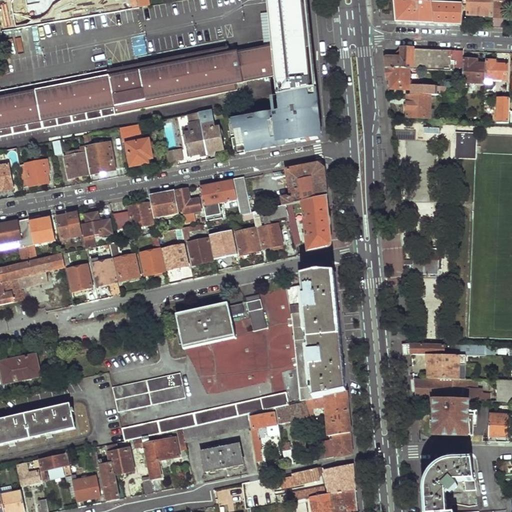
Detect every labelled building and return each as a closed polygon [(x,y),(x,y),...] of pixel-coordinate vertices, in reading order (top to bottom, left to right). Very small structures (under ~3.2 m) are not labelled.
[(230,50),(109,73),(110,78),(0,98),(0,129),(115,107),(116,111),(237,89),(236,84),(277,76),(280,98),(316,91),(307,2),(306,0),(269,0),(274,47),(231,55),(230,50)] [(125,9),(123,0),(10,0),(15,29),(125,9)] [(393,0),(395,18),(402,24),(461,27),(462,8),(431,6),(431,0),(393,0)] [(468,0),(467,16),(493,18),(493,17),(493,0),(468,0)] [(502,17),(503,18),(503,0),(493,0),(493,17),(502,17)] [(393,57),(385,56),(385,61),(386,68),(421,69),(463,71),(464,60),(464,51),(451,51),(401,48),(401,57),(393,57)] [(463,71),(462,83),(470,83),(485,84),(485,80),(486,65),(477,65),(477,61),(464,60),(463,71)] [(486,65),(485,80),(507,81),(508,65),(496,65),(496,62),(486,61),(486,65)] [(421,69),(386,68),(387,81),(391,81),(391,89),(409,90),(410,74),(412,74),(414,75),(421,75),(421,69)] [(0,98),(110,78),(109,73),(0,93),(0,98)] [(316,91),(280,98),(281,113),(234,122),(240,154),(318,139),(321,134),(320,126),(317,112),(318,112),(316,91)] [(407,96),(406,118),(429,119),(430,97),(407,96)] [(498,98),(496,123),(508,123),(509,99),(498,98)] [(115,107),(0,129),(0,133),(116,111),(115,107)] [(209,112),(200,114),(207,153),(223,150),(221,138),(223,137),(222,130),(219,130),(219,128),(215,128),(214,120),(211,120),(209,112)] [(200,114),(188,116),(192,132),(187,133),(187,136),(185,136),(187,145),(189,145),(191,156),(207,153),(200,114)] [(135,126),(121,129),(124,146),(128,145),(127,140),(137,137),(135,126)] [(455,133),(455,158),(474,159),(475,134),(455,133)] [(63,154),(61,140),(54,142),(55,144),(56,155),(63,154)] [(150,140),(128,145),(131,168),(154,163),(150,140)] [(111,144),(86,148),(91,175),(115,170),(111,144)] [(82,154),(66,157),(70,179),(91,175),(86,148),(81,149),(82,154)] [(174,150),(167,152),(170,168),(177,166),(174,150)] [(45,160),(26,163),(20,164),(24,187),(30,186),(49,182),(47,173),(51,172),(49,164),(45,164),(45,160)] [(318,164),(288,170),(292,197),(283,199),(284,206),(287,205),(293,204),(304,202),(328,197),(327,183),(325,169),(318,164)] [(9,165),(0,166),(0,192),(14,190),(9,165)] [(244,179),(234,180),(238,199),(241,215),(250,213),(244,179)] [(223,183),(201,187),(208,220),(222,218),(219,203),(238,199),(234,180),(223,183)] [(188,189),(178,191),(183,217),(203,213),(200,201),(191,202),(188,189)] [(163,194),(151,196),(156,219),(180,214),(176,192),(163,194)] [(328,197),(304,202),(309,252),(331,247),(332,247),(332,246),(333,244),(333,243),(331,224),(328,197)] [(150,204),(130,208),(134,229),(155,225),(150,204)] [(293,204),(287,205),(291,222),(295,245),(301,244),(293,204)] [(284,206),(254,212),(257,229),(260,229),(264,249),(285,245),(280,225),(291,222),(287,205),(284,206)] [(67,216),(58,218),(63,240),(83,236),(79,210),(70,212),(66,213),(67,216)] [(129,212),(113,215),(116,230),(132,227),(129,212)] [(84,227),(86,237),(84,237),(86,249),(95,248),(93,236),(101,234),(101,237),(113,235),(110,222),(100,223),(98,214),(86,216),(88,226),(84,227)] [(41,217),(30,220),(34,246),(56,241),(51,219),(42,221),(41,217)] [(10,223),(0,225),(0,242),(20,238),(25,262),(37,259),(34,246),(30,220),(10,223)] [(201,224),(183,228),(186,241),(190,240),(189,232),(202,229),(201,224)] [(183,228),(178,229),(180,242),(186,241),(183,228)] [(257,229),(237,234),(241,254),(261,250),(257,229)] [(164,232),(159,233),(159,235),(162,247),(167,245),(164,232)] [(140,235),(135,237),(138,250),(143,249),(140,235)] [(162,247),(159,235),(155,236),(153,235),(156,248),(162,247)] [(210,240),(189,244),(194,264),(214,260),(210,240)] [(110,244),(111,249),(113,256),(114,261),(116,261),(121,281),(141,276),(137,256),(122,260),(118,243),(110,244)] [(176,243),(171,244),(172,248),(165,250),(169,270),(188,266),(184,246),(177,247),(176,243)] [(413,270),(413,274),(438,275),(439,271),(443,271),(444,250),(426,249),(425,261),(414,261),(414,265),(404,264),(404,268),(404,270),(413,270)] [(162,251),(141,255),(146,275),(166,271),(162,251)] [(122,294),(118,281),(114,261),(94,265),(98,285),(109,283),(112,296),(122,294)] [(89,267),(69,271),(73,291),(93,287),(89,267)] [(319,272),(301,276),(302,286),(287,289),(297,395),(298,403),(309,400),(346,392),(336,272),(319,272)] [(261,295),(247,298),(255,331),(269,327),(261,295)] [(228,303),(177,314),(185,350),(186,349),(236,338),(231,316),(228,303)] [(242,305),(231,307),(233,315),(244,313),(242,305)] [(412,349),(411,344),(402,345),(403,355),(412,354),(412,349)] [(412,349),(412,354),(429,355),(445,355),(445,345),(411,344),(412,349)] [(445,345),(445,355),(456,355),(456,349),(457,345),(445,345)] [(502,346),(502,356),(511,356),(511,347),(502,346)] [(486,354),(496,355),(496,348),(486,347),(486,354)] [(36,355),(1,363),(5,384),(41,376),(36,355)] [(429,355),(429,379),(466,380),(466,355),(456,355),(445,355),(429,355)] [(291,370),(283,372),(287,393),(289,392),(292,404),(298,403),(297,395),(291,370)] [(181,373),(113,388),(120,413),(187,399),(181,373)] [(415,389),(416,398),(431,399),(470,401),(477,401),(478,380),(466,380),(429,379),(415,379),(415,389)] [(511,390),(511,381),(499,381),(499,391),(511,390)] [(287,393),(124,429),(127,440),(143,437),(150,435),(185,428),(251,413),(271,409),(278,407),(292,405),(292,404),(289,392),(287,393)] [(346,392),(309,400),(309,403),(311,418),(315,417),(314,408),(326,408),(329,437),(334,436),(350,433),(346,392)] [(431,399),(435,435),(473,436),(474,416),(470,416),(470,401),(431,399)] [(309,403),(280,409),(282,424),(311,418),(309,403)] [(71,405),(0,420),(0,446),(77,430),(71,405)] [(271,409),(251,413),(253,427),(256,451),(262,450),(259,428),(278,425),(276,413),(271,414),(271,409)] [(251,413),(185,428),(185,430),(187,442),(253,427),(251,413)] [(491,415),(490,436),(511,437),(511,416),(491,415)] [(185,430),(180,431),(183,450),(188,449),(187,442),(185,430)] [(318,460),(328,458),(352,454),(350,433),(334,436),(334,440),(325,442),(326,450),(316,451),(318,460)] [(176,437),(152,442),(150,435),(143,437),(143,439),(144,446),(150,476),(151,479),(164,476),(161,459),(180,456),(176,437)] [(143,439),(136,440),(137,447),(144,446),(143,439)] [(290,443),(283,444),(286,466),(293,465),(290,443)] [(135,471),(131,449),(123,451),(121,444),(110,447),(111,454),(110,454),(112,464),(107,465),(106,459),(100,461),(101,466),(107,502),(120,499),(116,475),(135,471)] [(240,444),(202,452),(206,473),(244,465),(240,444)] [(70,453),(41,459),(42,464),(43,471),(50,469),(53,480),(66,477),(64,466),(72,465),(70,453)] [(427,508),(427,511),(447,511),(446,495),(448,495),(458,487),(454,481),(465,481),(467,491),(477,490),(473,461),(453,461),(450,462),(447,463),(444,464),(441,465),(438,467),(435,470),(433,472),(431,475),(430,478),(429,480),(428,483),(427,486),(427,489),(426,491),(426,494),(426,497),(427,504),(427,508)] [(39,465),(28,467),(28,462),(20,464),(23,480),(41,476),(39,465)] [(353,464),(325,471),(328,487),(295,493),(296,499),(311,496),(356,488),(355,475),(353,464)] [(318,468),(292,474),(293,476),(294,484),(320,479),(318,468)] [(97,476),(74,481),(77,502),(101,497),(97,476)] [(150,476),(143,478),(146,494),(154,493),(151,479),(150,476)] [(293,476),(280,479),(282,487),(294,484),(293,476)] [(2,493),(4,511),(22,511),(26,511),(22,491),(13,493),(12,485),(1,487),(2,493)] [(356,488),(311,496),(314,511),(358,511),(357,501),(356,488)] [(49,511),(47,498),(40,500),(41,511),(49,511)]
